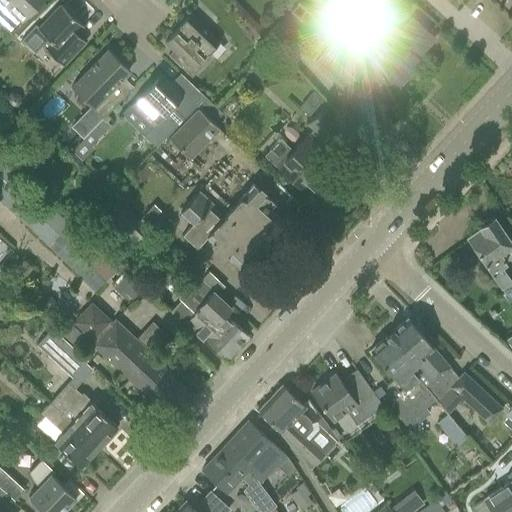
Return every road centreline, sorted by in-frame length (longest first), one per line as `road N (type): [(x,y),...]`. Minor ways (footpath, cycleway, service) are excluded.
road 1 (tertiary): [(122,511),(374,246)]
road 2 (tertiary): [(374,246),(511,91)]
road 3 (residential): [(511,370),(374,246)]
